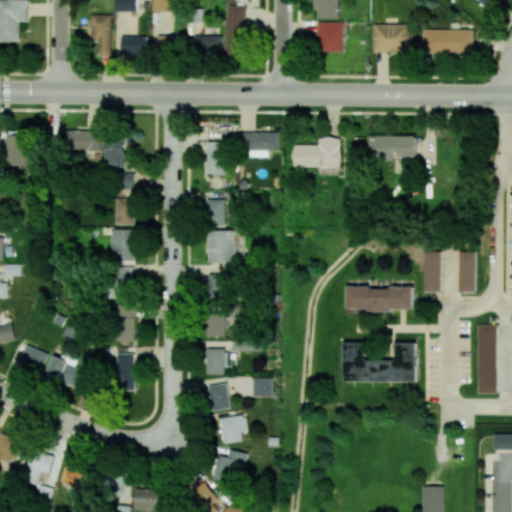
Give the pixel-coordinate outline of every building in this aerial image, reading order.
[(0,0),(0,41),(21,41),(21,22),(28,22),(27,0),(0,0)] [(135,0),(115,0),(115,11),(136,11),(135,0)] [(151,0),(152,11),(172,11),(172,0),(151,0)] [(315,0),(316,18),(339,17),(338,0),(315,0)] [(478,0),(495,9),(500,0),(478,0)] [(226,54),(245,54),(246,6),(227,5),(226,54)] [(112,14),(91,14),(91,40),(99,40),(99,54),(111,54),(112,14)] [(317,51),(344,51),(344,22),(317,21),(317,51)] [(374,52),(410,52),(410,23),(373,24),(374,52)] [(473,30),(424,28),(423,52),(473,53),(473,30)] [(184,50),(184,35),(158,34),(157,49),(184,50)] [(194,36),(195,56),(222,56),(222,35),(194,36)] [(146,55),(146,36),(121,36),(121,55),(146,55)] [(31,165),(31,130),(9,131),(10,165),(31,165)] [(101,150),(101,130),(67,130),(67,149),(101,150)] [(280,131),(242,132),(242,150),(250,150),(250,157),(269,156),(269,151),(280,150),(280,131)] [(416,136),(369,135),(369,160),(393,160),(393,155),(415,156),(416,136)] [(342,166),(341,137),(319,137),(319,144),(293,145),(294,168),(342,166)] [(108,167),(125,167),(126,139),(108,139),(108,167)] [(227,173),(226,141),(207,141),(208,174),(227,173)] [(135,186),(135,173),(119,173),(119,187),(135,186)] [(117,198),(117,224),(135,225),(135,199),(117,198)] [(226,224),(226,199),(208,199),(207,224),(226,224)] [(111,252),(117,252),(117,260),(136,260),(135,229),(111,229),(111,252)] [(235,261),(235,231),(209,230),(208,261),(235,261)] [(425,292),(441,291),(440,250),(424,250),(425,292)] [(459,292),(475,292),(476,251),(459,251),(459,292)] [(5,274),(21,275),(21,264),(5,263),(5,274)] [(132,297),(133,266),(113,265),(112,297),(132,297)] [(226,273),(207,272),(206,299),(225,299),(226,273)] [(0,296),(8,297),(8,282),(0,281),(0,296)] [(413,286),(347,286),(347,309),(413,310),(413,286)] [(116,341),(135,342),(135,305),(116,304),(116,341)] [(225,335),(226,313),(208,313),(208,335),(225,335)] [(0,342),(16,339),(13,323),(0,325),(0,342)] [(479,393),(497,393),(496,324),(478,324),(479,393)] [(262,350),(262,340),(232,340),(233,351),(262,350)] [(344,381),(417,382),(417,342),(396,342),(395,360),(366,360),(366,342),(344,342),(344,381)] [(41,371),(48,353),(26,344),(19,361),(41,371)] [(225,374),(226,348),(207,348),(207,373),(225,374)] [(135,389),(134,353),(116,353),(116,390),(135,389)] [(46,373),(80,388),(87,371),(53,356),(46,373)] [(273,378),(253,377),(253,396),(273,396),(273,378)] [(230,408),(228,383),(210,385),(212,410),(230,408)] [(248,431),(246,415),(221,417),(223,443),(242,441),(241,432),(248,431)] [(0,457),(16,463),(23,440),(0,432),(0,457)] [(39,484),(37,495),(50,498),(61,455),(31,448),(23,480),(39,484)] [(246,462),(248,453),(229,449),(227,457),(217,455),(212,477),(232,482),(236,460),(246,462)] [(83,489),(89,471),(65,463),(59,481),(83,489)] [(104,502),(121,503),(120,511),(126,511),(128,476),(104,476),(104,502)] [(209,481),(200,487),(197,484),(190,488),(206,511),(216,511),(226,505),(209,481)] [(444,511),(444,485),(423,486),(422,511),(444,511)] [(135,488),(135,511),(161,511),(164,511),(165,489),(135,488)] [(246,511),(235,501),(224,511),(246,511)]
